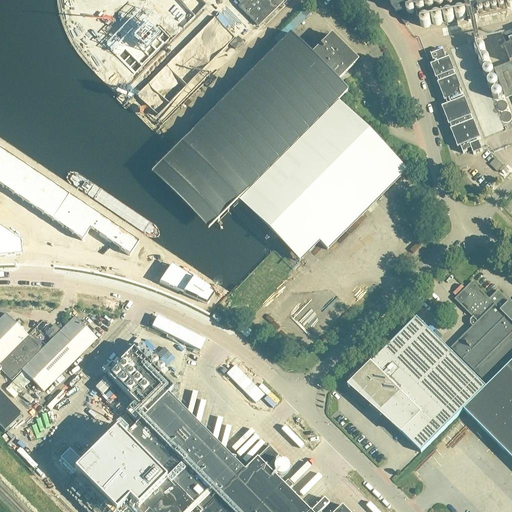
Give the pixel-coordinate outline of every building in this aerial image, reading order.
[(236,0),(240,4),(238,6),(257,25),(267,15),(268,16),(284,0),(236,0)] [(508,12),(505,0),(390,0),(392,8),(405,25),(411,20),(405,11),(403,6),(414,3),(417,18),(465,8),(468,22),(478,20),(478,18),(508,12)] [(297,28),(302,20),(296,16),(291,23),(297,28)] [(167,33),(152,19),(138,32),(153,47),(167,33)] [(172,51),(199,26),(194,21),(167,46),(172,51)] [(406,170),(337,102),(347,92),(335,80),(343,72),(344,74),(356,62),(331,36),(330,37),(327,34),(316,45),(319,47),(310,56),(289,34),(288,36),(282,30),(273,39),(279,44),(190,134),(240,183),(309,252),(319,242),(327,250),(406,170)] [(511,30),(502,35),(507,47),(505,49),(510,63),(511,63),(511,65),(511,30)] [(121,47),(130,39),(123,32),(115,41),(121,47)] [(235,50),(242,42),(237,37),(230,45),(235,50)] [(472,117),(465,98),(464,99),(462,95),(464,95),(456,76),(455,77),(454,73),(455,72),(449,58),(446,59),(445,57),(446,57),(443,51),(431,55),(433,62),(435,61),(435,64),(430,66),(436,80),(437,79),(439,83),(437,84),(445,102),(446,102),(447,105),(442,108),(449,126),(450,126),(452,129),(450,130),(458,148),(460,147),(463,154),(468,152),(467,151),(471,150),(473,155),(483,152),(479,142),(477,142),(477,141),(481,139),(474,121),(473,121),(471,117),(472,117)] [(492,90),(494,107),(504,106),(503,96),(499,97),(498,90),(492,90)] [(0,149),(0,186),(82,241),(90,230),(129,256),(138,243),(0,149)] [(0,256),(21,255),(20,242),(0,228),(0,256)] [(171,265),(159,283),(207,304),(214,294),(171,265)] [(511,304),(509,302),(506,305),(501,300),(504,297),(498,291),(489,299),(472,282),(454,299),(461,306),(466,311),(466,312),(466,311),(471,316),(471,317),(472,317),(473,318),(471,320),(471,325),(473,327),(477,322),(500,345),(511,334),(511,333),(511,304)] [(43,392),(96,340),(97,340),(74,317),(74,318),(41,350),(38,347),(41,343),(35,338),(32,341),(27,337),(28,336),(5,313),(5,314),(0,319),(0,370),(1,370),(11,381),(22,371),(44,393),(43,392)] [(464,411),(486,388),(417,318),(351,384),(352,385),(352,384),(421,453),(464,411)] [(455,344),(454,345),(451,348),(485,383),(511,356),(511,333),(511,334),(500,345),(477,322),(473,327),(472,328),(467,333),(466,333),(466,334),(461,339),(460,339),(455,344)] [(511,459),(511,362),(486,388),(464,411),(511,459)] [(22,416),(0,393),(0,428),(4,433),(22,416)] [(347,511),(341,506),(334,511),(321,511),(329,504),(324,499),(310,511),(309,511),(266,468),(278,456),(269,447),(257,459),(256,459),(244,471),(235,462),(236,457),(216,452),(218,446),(208,444),(210,438),(199,435),(201,429),(191,427),(193,421),(182,418),(184,412),(174,410),(175,405),(166,396),(123,439),(197,511),(347,511)] [(110,511),(102,503),(96,508),(99,511),(110,511)]
